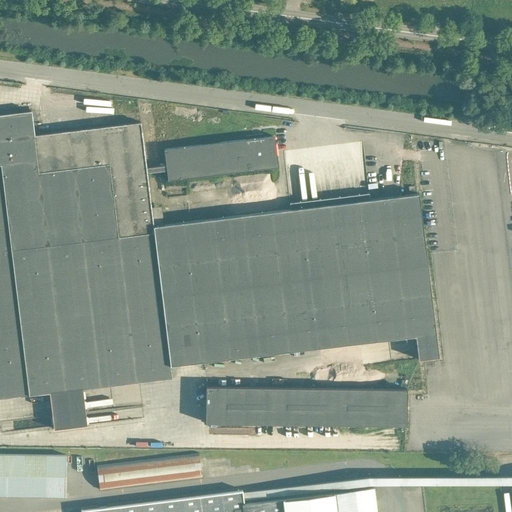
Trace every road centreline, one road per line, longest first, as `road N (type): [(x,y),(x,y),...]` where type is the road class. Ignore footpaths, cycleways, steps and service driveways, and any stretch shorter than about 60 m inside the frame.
road 1 (unclassified): [(511,135),(0,68)]
road 2 (secondary): [(511,46),(167,0)]
